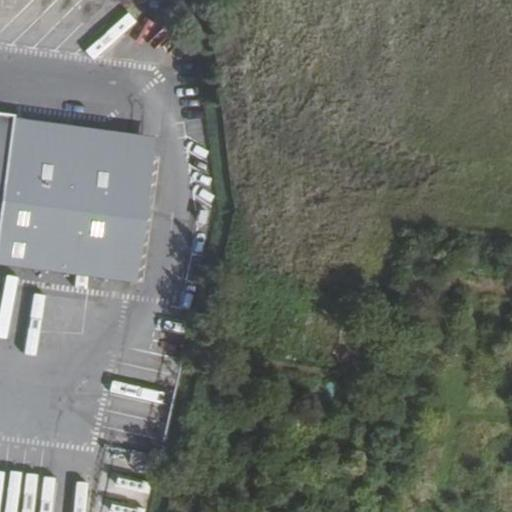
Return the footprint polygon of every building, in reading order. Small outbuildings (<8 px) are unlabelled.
[(104,53),(147,19),(140,9),(96,43),(104,53)] [(52,39),(70,57),(106,20),(100,14),(90,24),(78,12),(52,39)] [(0,114),(0,136),(151,157),(154,135),(0,114)] [(0,136),(0,263),(134,282),(151,157),(0,136)] [(118,351),(109,407),(150,414),(147,435),(162,437),(174,360),(118,351)] [(133,450),(128,466),(150,472),(154,456),(133,450)] [(113,474),(107,493),(145,504),(151,485),(113,474)]
